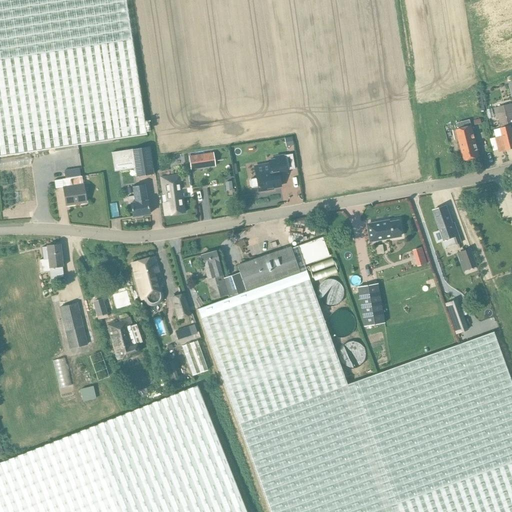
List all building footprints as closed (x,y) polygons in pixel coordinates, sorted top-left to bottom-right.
[(0,0),(0,156),(146,135),(125,0),(0,0)] [(436,1),(435,0),(406,0),(406,3),(407,6),(410,10),(412,12),(415,14),(417,15),(421,16),(424,15),(426,15),(429,13),(431,12),(434,9),(435,6),(436,4),(436,1)] [(496,138),(500,152),(511,148),(511,131),(511,126),(511,125),(511,104),(494,108),(496,120),(499,119),(501,129),(494,130),(496,138)] [(472,126),(456,130),(464,161),(480,157),(472,126)] [(112,151),(117,180),(154,174),(149,147),(133,150),(132,148),(112,151)] [(205,154),(189,156),(191,170),(207,167),(215,166),(213,152),(205,154)] [(250,179),(249,182),(250,187),(252,188),(258,187),(258,191),(268,190),(268,189),(281,186),(279,176),(288,174),(288,170),(295,169),(292,154),(285,155),(285,154),(274,156),(275,159),(268,160),(270,173),(256,175),(256,178),(250,179)] [(63,188),(66,205),(86,202),(83,185),(82,177),(81,177),(79,169),(64,171),(65,179),(62,180),(63,188)] [(179,175),(161,177),(163,195),(162,196),(165,216),(185,213),(181,189),(179,176),(179,175)] [(148,200),(147,201),(145,185),(132,187),(133,196),(127,197),(128,204),(130,203),(132,217),(135,216),(135,218),(142,217),(142,215),(150,214),(148,200)] [(442,241),(445,248),(460,243),(457,236),(446,206),(433,210),(440,231),(434,233),(437,243),(442,241)] [(367,225),(370,241),(400,236),(398,221),(385,223),(385,222),(367,225)] [(229,297),(196,308),(267,511),(511,511),(511,384),(494,333),(349,384),(347,384),(307,270),(306,270),(304,266),(329,258),(323,238),(292,249),(291,246),(237,265),(239,273),(224,278),(223,274),(222,274),(216,251),(201,255),(207,279),(205,279),(211,300),(228,295),(229,297)] [(43,259),(39,260),(41,272),(50,271),(51,278),(63,277),(62,266),(63,266),(60,244),(47,246),(47,247),(42,248),(43,259)] [(471,248),(461,252),(468,270),(478,267),(471,248)] [(407,263),(422,258),(420,251),(405,256),(407,263)] [(132,263),(142,299),(163,293),(161,287),(164,286),(155,257),(132,263)] [(346,289),(346,288),(346,286),(345,284),(344,282),(342,279),(340,277),(337,276),(335,275),(332,275),(329,275),(326,276),(324,277),(322,280),(320,282),(319,284),(319,287),(319,289),(319,291),(320,294),(321,296),(323,298),(326,300),(328,301),(330,302),(333,302),(335,302),(338,301),(340,299),(342,298),(344,295),(345,293),(346,289)] [(357,287),(364,326),(384,323),(378,283),(357,287)] [(126,292),(112,296),(116,309),(130,305),(126,292)] [(171,298),(178,320),(191,316),(184,293),(171,298)] [(102,299),(93,302),(97,316),(106,314),(102,299)] [(460,310),(456,300),(446,304),(450,314),(460,310)] [(78,303),(59,307),(69,349),(88,345),(78,303)] [(356,320),(356,319),(355,315),(353,311),(351,310),(349,308),(346,307),(344,307),(341,307),(339,308),(335,310),(333,312),(332,314),(331,317),(331,319),(331,322),(332,324),(334,328),(336,330),(338,331),(340,331),(343,332),(345,332),(348,331),(350,330),(352,328),(354,326),(355,324),(355,322),(356,320)] [(107,326),(117,359),(138,353),(130,326),(132,324),(130,318),(119,321),(120,322),(107,326)] [(367,350),(367,349),(367,347),(366,345),(364,342),(363,340),(360,339),(358,338),(356,337),(353,337),(351,337),(349,338),(347,339),(345,341),(344,343),(343,345),(342,348),(342,350),(343,353),(344,355),(345,357),(347,359),(349,361),(351,361),(356,362),(357,361),(360,360),(362,359),(364,357),(365,356),(366,354),(367,350)] [(191,376),(207,371),(198,340),(182,345),(191,376)] [(58,387),(70,385),(67,358),(55,359),(58,387)] [(246,511),(197,386),(0,462),(0,511),(246,511)] [(83,402),(96,399),(93,387),(80,390),(83,402)]
